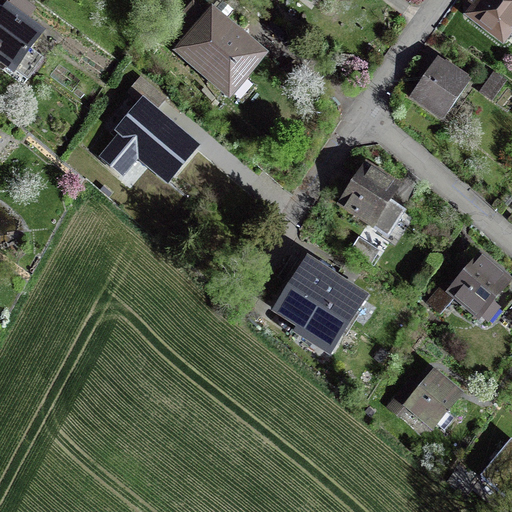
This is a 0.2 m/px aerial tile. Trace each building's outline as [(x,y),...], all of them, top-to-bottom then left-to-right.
[(511,0),(481,0),(470,14),(502,40),(511,27),(511,0)] [(209,17),(193,3),(169,30),(186,44),(180,51),(229,93),(261,56),(212,13),(209,17)] [(6,7),(0,15),(0,59),(28,79),(33,72),(21,63),(42,34),(6,7)] [(470,81),(442,61),(417,98),(445,117),(470,81)] [(494,74),(482,90),(493,98),(505,82),(494,74)] [(164,99),(140,79),(130,92),(154,112),(164,99)] [(123,134),(104,157),(121,172),(141,149),(152,158),(150,165),(168,180),(195,148),(169,127),(166,130),(138,107),(119,131),(123,134)] [(366,165),(340,204),(387,235),(402,212),(388,202),(399,187),(366,165)] [(379,252),(359,238),(351,249),(372,263),(379,252)] [(480,256),(450,292),(480,317),(481,316),(487,321),(499,308),(492,303),(510,282),(480,256)] [(361,298),(308,264),(279,310),(301,324),(298,329),(330,349),(361,298)] [(511,300),(496,320),(509,331),(511,327),(511,300)] [(434,373),(407,404),(434,427),(460,395),(434,373)] [(511,440),(511,439),(480,476),(511,502),(511,440)]
